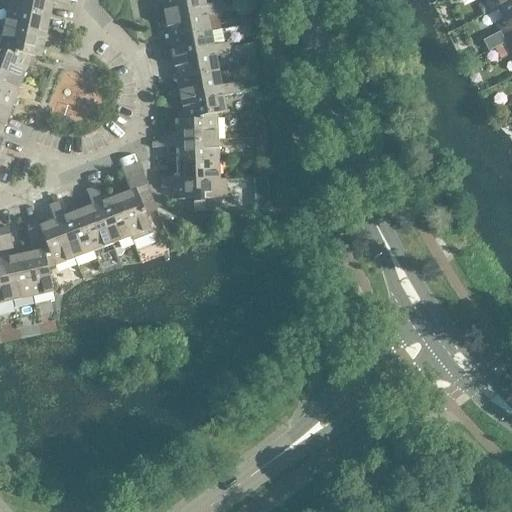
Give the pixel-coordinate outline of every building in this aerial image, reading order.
[(52,3),(60,5),(60,0),(10,0),(8,9),(49,18),(52,3)] [(217,16),(215,5),(206,6),(205,0),(161,0),(165,20),(207,12),(209,17),(217,16)] [(486,0),(492,0),(497,9),(511,1),(511,0),(481,0),(483,2),(486,0)] [(496,25),(506,43),(511,40),(511,1),(497,9),(503,21),(496,25)] [(215,5),(217,16),(233,13),(232,8),(224,9),(223,3),(215,5)] [(46,32),(49,18),(8,9),(4,29),(45,38),(46,32)] [(211,32),(209,17),(207,12),(165,20),(169,40),(211,32)] [(43,43),(51,45),(53,34),(46,32),(45,38),(4,29),(0,48),(0,50),(32,56),(32,57),(40,58),(43,43)] [(214,47),(211,32),(169,40),(173,60),(215,52),(216,58),(225,56),(222,45),(214,47)] [(53,34),(51,45),(60,47),(63,36),(53,34)] [(222,45),(225,56),(233,54),(231,43),(222,45)] [(0,50),(0,72),(23,81),(32,57),(32,56),(0,50)] [(219,72),(216,58),(215,52),(173,60),(177,80),(219,72)] [(0,94),(15,100),(23,81),(0,72),(0,94)] [(224,98),(232,96),(230,85),(222,87),(219,72),(177,80),(181,100),(223,92),(224,98)] [(230,85),(232,96),(241,94),(239,83),(230,85)] [(218,114),(218,115),(227,113),(224,98),(223,92),(181,100),(185,121),(185,122),(218,114)] [(0,116),(8,120),(15,100),(0,94),(0,116)] [(185,122),(185,121),(175,121),(176,137),(168,137),(168,149),(176,148),(176,143),(219,141),(218,115),(218,114),(185,122)] [(0,116),(0,138),(1,139),(1,138),(8,120),(0,116)] [(168,149),(168,137),(160,138),(160,143),(160,149),(168,149)] [(257,139),(257,160),(268,160),(267,139),(257,139)] [(176,148),(176,163),(219,162),(219,141),(176,143),(176,148)] [(7,157),(3,168),(11,171),(15,160),(7,157)] [(177,178),(169,178),(170,189),(177,189),(177,184),(220,182),(220,181),(219,162),(176,163),(177,178)] [(132,237),(131,238),(132,241),(153,234),(139,198),(151,194),(142,171),(125,177),(130,192),(117,197),(132,237)] [(170,189),(169,178),(161,178),(162,190),(170,189)] [(177,184),(177,189),(178,201),(194,200),(194,204),(205,204),(205,200),(227,199),(226,181),(220,181),(220,182),(177,184)] [(89,200),(100,196),(97,188),(86,192),(89,200)] [(132,237),(117,197),(103,203),(100,196),(89,200),(92,207),(97,205),(112,245),(131,238),(132,237)] [(51,214),(62,210),(59,203),(48,207),(51,214)] [(97,205),(92,207),(79,212),(94,252),(112,245),(97,205)] [(94,252),(79,212),(65,217),(62,210),(51,214),(54,221),(59,219),(75,259),(94,252)] [(54,221),(40,227),(48,270),(49,270),(75,259),(59,219),(54,221)] [(40,227),(39,222),(27,224),(32,248),(38,247),(39,252),(25,255),(33,297),(54,293),(49,270),(48,270),(40,227)] [(33,297),(25,255),(10,258),(9,253),(15,252),(10,228),(0,230),(0,238),(13,302),(33,297)] [(0,304),(13,302),(0,238),(0,304)]
